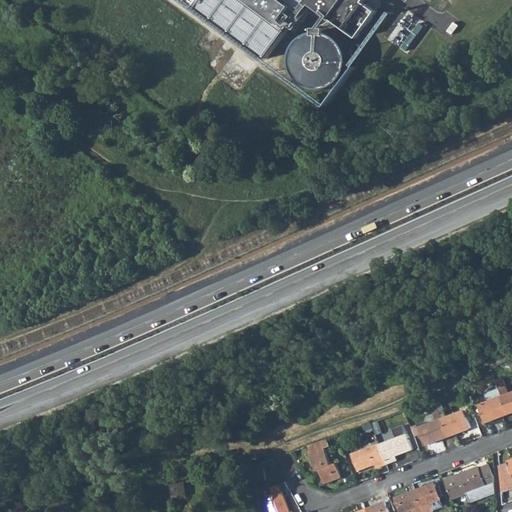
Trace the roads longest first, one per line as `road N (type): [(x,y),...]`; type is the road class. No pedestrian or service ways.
road 1 (primary): [(0,410),(511,185)]
road 2 (primary): [(511,160),(0,384)]
road 3 (residential): [(317,507),(511,435)]
